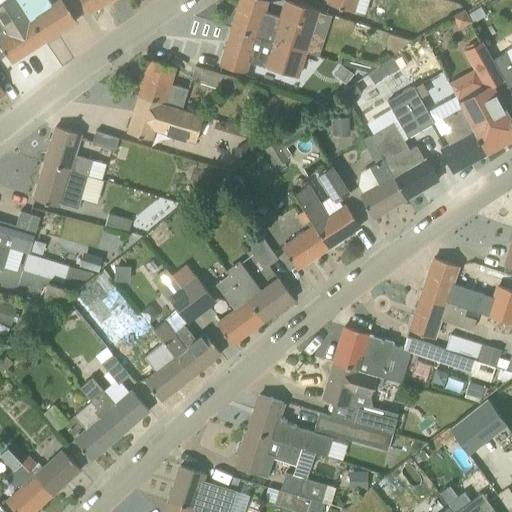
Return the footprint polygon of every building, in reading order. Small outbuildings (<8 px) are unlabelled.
[(0,58),(7,54),(12,62),(44,42),(17,0),(8,0),(0,5),(0,21),(8,34),(0,38),(0,58)] [(17,0),(44,42),(76,21),(61,0),(60,0),(53,5),(49,0),(17,0)] [(110,0),(81,0),(89,12),(110,0)] [(266,0),(240,0),(232,29),(275,42),(305,51),(318,10),(286,0),(281,17),(264,11),(268,0),(266,0)] [(329,0),(329,3),(353,10),(356,0),(329,0)] [(305,51),(275,42),(232,29),(221,65),(245,72),(249,61),(297,77),(305,51)] [(505,80),(494,60),(482,40),(463,51),(486,90),(505,80)] [(511,61),(511,62),(506,52),(494,60),(505,80),(509,87),(511,85),(511,61)] [(150,60),(139,96),(182,109),(188,89),(174,85),(173,90),(168,88),(175,67),(150,60)] [(223,74),(195,65),(191,79),(219,88),(223,74)] [(361,93),(355,82),(343,91),(349,101),(361,93)] [(511,122),(507,113),(506,114),(496,95),(479,104),(474,95),(459,103),(462,108),(465,114),(486,154),(511,139),(511,122)] [(153,139),(155,131),(195,144),(203,115),(182,109),(139,96),(128,132),(153,139)] [(420,130),(434,122),(423,101),(409,109),(420,130)] [(420,130),(409,109),(405,102),(393,109),(408,136),(420,130)] [(486,154),(465,114),(462,108),(443,118),(450,130),(444,133),(450,144),(441,149),(453,172),(486,154)] [(425,157),(424,158),(417,145),(409,149),(393,122),(369,136),(383,159),(406,198),(439,179),(425,157)] [(45,162),(88,175),(93,160),(75,154),(81,133),(56,126),(45,162)] [(96,130),(92,143),(115,150),(119,138),(96,130)] [(383,159),(377,163),(369,167),(379,184),(360,195),(374,217),(406,198),(383,159)] [(88,175),(45,162),(34,198),(59,206),(60,203),(78,208),(88,175)] [(317,175),(334,203),(349,193),(332,166),(317,175)] [(294,194),(304,210),(329,247),(360,226),(346,205),(330,216),(309,184),(294,194)] [(0,244),(10,247),(29,253),(40,217),(21,210),(14,232),(0,227),(0,244)] [(297,268),(329,247),(304,210),(297,214),(303,224),(306,221),(311,228),(283,246),(297,268)] [(128,232),(131,219),(108,213),(104,226),(128,232)] [(242,240),(263,269),(278,258),(257,229),(242,240)] [(0,268),(3,270),(10,247),(0,244),(0,268)] [(29,253),(25,271),(67,280),(70,262),(29,253)] [(434,258),(422,293),(467,309),(474,288),(458,283),(456,288),(452,286),(458,266),(434,258)] [(233,271),(229,274),(264,321),(294,299),(279,278),(261,291),(239,261),(231,267),(233,271)] [(170,299),(178,310),(188,322),(200,313),(182,289),(166,268),(152,279),(169,301),(170,299)] [(233,343),(264,321),(229,274),(216,284),(235,310),(218,323),(233,343)] [(197,277),(182,289),(200,313),(216,301),(197,277)] [(74,292),(48,284),(42,305),(53,308),(74,292)] [(441,319),(461,326),(472,330),(476,318),(465,314),(467,309),(422,293),(410,329),(434,337),(441,319)] [(184,324),(174,331),(165,320),(158,326),(157,325),(152,328),(153,329),(166,345),(191,376),(221,353),(204,333),(197,339),(184,324)] [(377,375),(384,377),(394,341),(383,338),(369,334),(345,326),(334,362),(377,375)] [(139,367),(148,378),(145,379),(161,400),(191,376),(166,345),(153,329),(138,341),(123,347),(111,357),(128,375),(139,367)] [(446,350),(476,360),(481,344),(451,334),(446,350)] [(476,360),(446,350),(408,337),(404,350),(472,372),(476,360)] [(128,375),(111,357),(102,364),(118,384),(128,375)] [(367,409),(377,375),(334,362),(323,399),(358,409),(354,422),(393,433),(397,418),(367,409)] [(80,387),(91,400),(121,434),(149,410),(132,390),(116,404),(92,377),(80,387)] [(248,431),(302,448),(327,455),(333,437),(284,421),(283,425),(277,423),(284,402),(259,395),(248,431)] [(450,427),(466,450),(503,420),(487,397),(450,427)] [(121,434),(91,400),(75,415),(84,425),(88,421),(91,425),(75,439),(92,459),(121,434)] [(42,415),(57,432),(67,423),(53,406),(42,415)] [(341,436),(346,420),(319,413),(314,429),(341,436)] [(354,422),(346,420),(341,436),(388,449),(393,433),(354,422)] [(296,465),(302,448),(248,431),(236,466),(268,476),(274,458),(296,465)] [(32,511),(52,495),(22,461),(9,448),(2,455),(14,468),(5,476),(16,487),(20,483),(23,486),(7,501),(16,511),(32,511)] [(28,455),(22,461),(52,495),(80,469),(63,450),(38,472),(33,466),(36,464),(28,455)] [(180,465),(169,501),(204,511),(229,511),(233,502),(203,493),(206,486),(201,485),(205,473),(180,465)] [(280,490),(322,502),(327,485),(285,472),(280,490)] [(455,480),(442,489),(455,508),(468,499),(455,480)] [(298,511),(306,511),(310,499),(278,490),(274,504),(298,511)] [(495,511),(482,493),(454,511),(495,511)] [(204,511),(169,501),(165,511),(204,511)]
